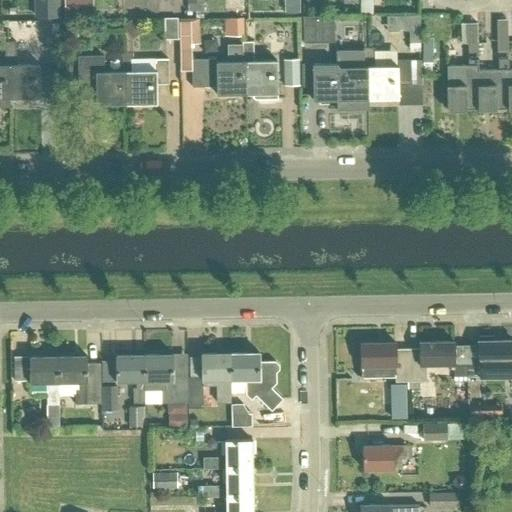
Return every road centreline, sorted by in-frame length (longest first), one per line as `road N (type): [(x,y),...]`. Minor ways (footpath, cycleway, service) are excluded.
road 1 (residential): [(511,167),(0,175)]
road 2 (residential): [(0,313),(310,308)]
road 3 (residential): [(309,511),(310,308)]
road 4 (residential): [(310,308),(511,303)]
